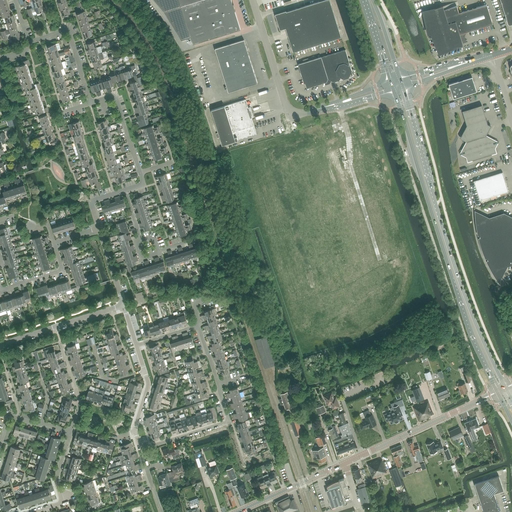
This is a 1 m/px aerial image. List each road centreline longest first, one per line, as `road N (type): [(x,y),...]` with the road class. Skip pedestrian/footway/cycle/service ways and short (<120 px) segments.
road 1 (secondary): [(393,90),(463,316),(496,389)]
road 2 (secondary): [(504,386),(455,271),(402,87)]
road 3 (unclassified): [(342,101),(289,111),(252,0)]
road 4 (tertiary): [(344,464),(473,403)]
road 5 (residential): [(124,190),(142,179),(116,99),(90,103)]
road 6 (residential): [(0,344),(123,305)]
road 7 (residential): [(142,448),(225,423),(217,384)]
